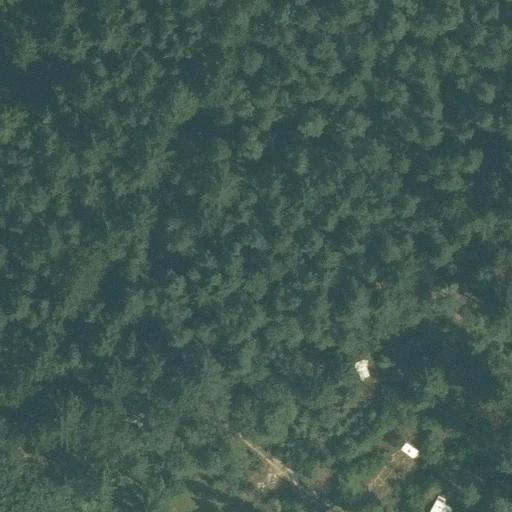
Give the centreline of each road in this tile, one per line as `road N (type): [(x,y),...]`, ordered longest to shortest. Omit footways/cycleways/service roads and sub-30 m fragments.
road 1 (track): [(0,503),(16,428),(65,296),(247,0)]
road 2 (track): [(0,472),(208,397),(511,262)]
road 3 (track): [(183,113),(481,128),(511,144)]
road 4 (track): [(62,0),(132,37),(190,104)]
road 5 (track): [(208,397),(330,511)]
